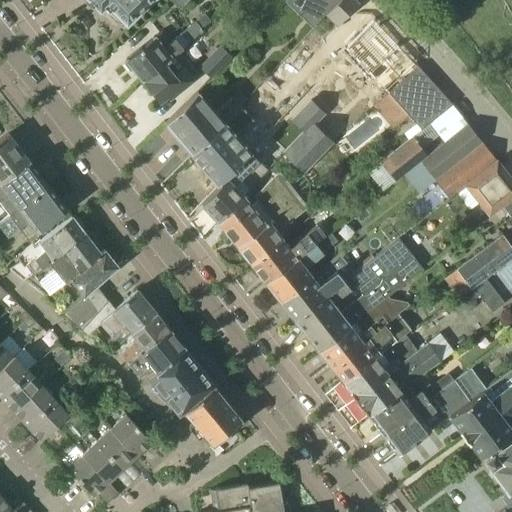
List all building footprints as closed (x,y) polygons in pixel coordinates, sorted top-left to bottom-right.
[(104,15),(111,22),(114,24),(117,25),(120,24),(123,23),(126,20),(126,21),(147,0),(85,0),(86,1),(91,6),(99,7),(100,8),(103,4),(109,10),(103,15),(104,16),(104,15)] [(339,0),(286,0),(285,1),(313,28),(325,15),(339,0)] [(360,3),(356,0),(339,0),(325,15),(337,26),(360,3)] [(375,21),(346,49),(388,92),(418,64),(375,21)] [(143,81),(166,63),(165,62),(180,50),(183,48),(203,29),(196,22),(171,41),(162,30),(126,59),(125,63),(130,69),(134,69),(143,80),(143,81)] [(211,78),(231,57),(221,47),(200,67),(211,78)] [(166,63),(143,81),(160,101),(167,95),(169,98),(193,79),(192,78),(199,72),(180,50),(165,62),(166,63)] [(453,104),(439,87),(418,64),(388,92),(374,106),(392,127),(408,115),(421,129),(430,122),(453,104)] [(222,124),(224,122),(242,105),(233,96),(215,112),(198,91),(166,122),(192,152),(222,124)] [(444,142),(467,123),(453,104),(430,122),(444,142)] [(219,184),(250,151),(249,151),(238,139),(258,120),(249,110),(229,129),(224,122),(222,124),(192,152),(219,184)] [(429,155),(421,161),(435,179),(459,160),(459,159),(482,141),(467,123),(444,142),(428,154),(429,155)] [(310,124),(283,152),(303,171),(330,143),(310,124)] [(0,173),(25,154),(8,132),(0,138),(0,173)] [(396,180),(421,161),(429,155),(428,154),(413,135),(391,153),(380,161),(396,180)] [(497,160),(482,141),(459,159),(459,160),(435,179),(434,180),(449,199),(465,187),(464,186),(497,160)] [(218,220),(244,194),(243,194),(249,187),(240,178),(258,159),(250,151),(219,184),(202,203),(218,220)] [(48,185),(25,154),(0,173),(0,181),(1,183),(0,183),(0,201),(9,214),(48,185)] [(502,205),(511,197),(511,179),(497,160),(464,186),(465,187),(488,216),(502,205)] [(308,206),(300,196),(279,169),(254,195),(257,199),(251,204),(244,194),(218,220),(251,262),(282,238),(277,230),(308,206)] [(48,185),(9,214),(0,220),(0,226),(7,236),(19,227),(28,238),(66,209),(48,185)] [(502,205),(511,216),(511,215),(511,197),(505,203),(502,205)] [(18,262),(17,262),(9,268),(23,279),(84,232),(80,226),(81,225),(81,221),(78,217),(74,216),(73,217),(71,215),(19,255),(22,259),(18,262)] [(266,281),(324,235),(317,225),(289,246),(282,238),(251,262),(266,281)] [(23,279),(41,294),(44,296),(70,276),(100,252),(93,243),(96,241),(96,239),(95,237),(94,235),(93,234),(91,233),(89,232),(87,232),(85,232),(84,231),(84,232),(23,279)] [(280,300),(311,275),(304,266),(338,240),(330,231),(324,235),(266,281),(280,300)] [(471,288),(511,256),(511,246),(503,235),(457,270),(471,288)] [(410,279),(409,278),(422,269),(398,238),(354,272),(343,280),(295,318),(318,348),(350,325),(361,317),(410,279)] [(100,252),(70,276),(83,293),(62,311),(82,327),(109,300),(96,284),(118,266),(105,249),(100,252)] [(343,280),(354,272),(340,252),(311,275),(280,300),(295,318),(343,280)] [(80,329),(105,350),(108,352),(110,350),(156,313),(137,289),(115,307),(109,300),(82,327),(80,329)] [(332,366),(399,313),(398,312),(394,316),(387,307),(366,323),(361,317),(350,325),(318,348),(332,366)] [(23,321),(29,315),(24,310),(18,316),(23,321)] [(156,313),(110,350),(120,359),(125,357),(127,359),(140,349),(141,350),(169,328),(156,313)] [(343,380),(405,333),(411,329),(399,313),(332,366),(343,380)] [(28,327),(35,321),(29,315),(23,321),(28,327)] [(23,321),(18,326),(23,330),(25,330),(28,327),(23,321)] [(184,347),(169,328),(141,350),(140,349),(127,359),(144,380),(148,376),(160,367),(184,347)] [(413,380),(440,360),(427,342),(417,349),(405,333),(343,380),(369,414),(413,380)] [(0,369),(13,357),(12,357),(0,343),(0,369)] [(160,367),(175,385),(199,365),(184,347),(160,367)] [(14,355),(12,357),(13,357),(0,369),(0,394),(1,396),(28,370),(14,355)] [(175,385),(190,404),(214,384),(199,365),(175,385)] [(469,399),(484,388),(470,368),(454,380),(454,379),(382,432),(398,452),(442,419),(441,414),(439,411),(434,409),(461,389),(469,399)] [(511,368),(494,381),(484,388),(469,399),(450,414),(450,415),(451,415),(461,429),(460,430),(464,435),(511,399),(511,368)] [(1,396),(14,410),(41,384),(28,370),(1,396)] [(454,379),(448,371),(431,384),(429,382),(420,389),(413,380),(369,414),(382,432),(454,379)] [(14,410),(26,423),(27,424),(54,398),(41,384),(14,410)] [(234,425),(242,418),(241,417),(240,416),(215,385),(214,384),(190,404),(184,409),(194,420),(189,424),(198,435),(204,431),(212,441),(211,441),(212,443),(213,443),(223,454),(225,454),(227,453),(245,439),(234,425)] [(93,396),(87,401),(93,408),(99,402),(93,396)] [(40,439),(41,438),(45,435),(50,430),(68,413),(54,398),(27,424),(40,439)] [(511,399),(464,435),(468,441),(470,440),(480,454),(481,455),(511,431),(511,399)] [(73,414),(79,421),(84,416),(78,410),(73,414)] [(73,426),(79,421),(73,414),(67,420),(73,426)] [(151,441),(126,414),(111,427),(136,455),(151,441)] [(122,468),(136,455),(111,427),(97,440),(122,468)] [(51,442),(57,436),(50,430),(45,435),(51,442)] [(511,438),(491,454),(485,459),(490,466),(490,467),(491,467),(492,468),(490,469),(490,472),(492,475),(495,475),(496,474),(508,489),(507,490),(508,491),(511,487),(511,438)] [(108,481),(122,468),(97,440),(83,454),(108,481)] [(93,495),(108,481),(83,454),(68,467),(93,495)] [(282,511),(281,500),(284,500),(284,499),(281,481),(248,486),(247,484),(247,483),(246,483),(240,484),(239,484),(210,488),(212,497),(214,510),(214,511),(219,510),(218,511),(282,511)] [(0,511),(3,511),(8,508),(9,509),(11,507),(0,494),(0,511)] [(511,511),(511,502),(499,511),(511,511)]
